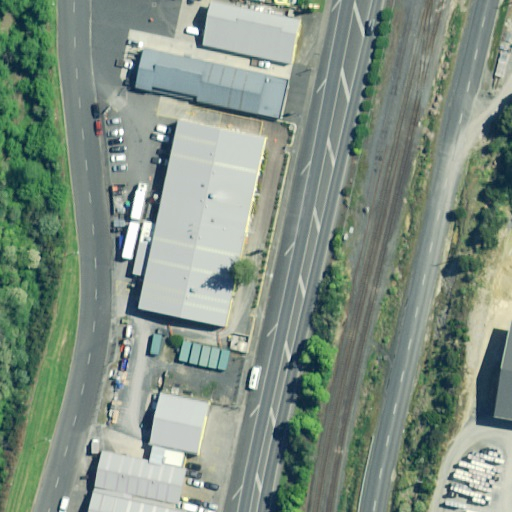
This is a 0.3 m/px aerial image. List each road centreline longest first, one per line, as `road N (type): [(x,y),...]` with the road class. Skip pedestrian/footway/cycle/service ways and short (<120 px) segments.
road 1 (unclassified): [(371,511),(488,0)]
road 2 (residential): [(48,511),(93,325),(72,0)]
road 3 (secondary): [(252,511),(338,125)]
road 4 (secondary): [(371,0),(338,125)]
road 5 (secondary): [(338,125),(355,0)]
